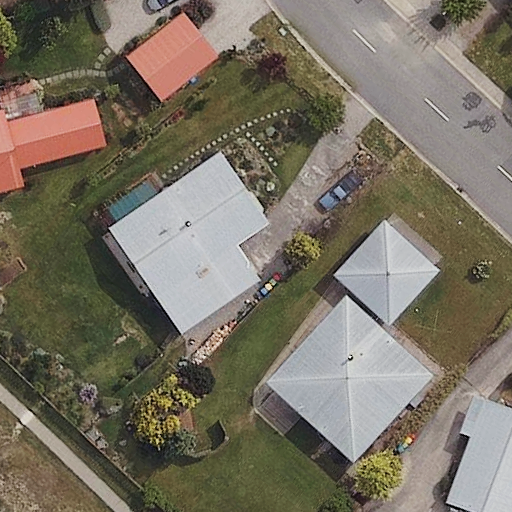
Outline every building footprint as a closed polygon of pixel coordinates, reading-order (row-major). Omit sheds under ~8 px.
[(227,45),(190,0),(184,0),(126,48),(164,95),(227,45)] [(88,87),(0,110),(0,195),(25,189),(18,164),(102,142),(88,87)] [(218,152),(104,231),(186,349),(273,290),(243,246),(270,227),(218,152)] [(351,302),(274,386),(361,465),(445,374),(395,329),(445,274),(386,220),(329,282),(351,302)] [(511,511),(511,429),(472,415),(438,508),(447,511),(511,511)]
